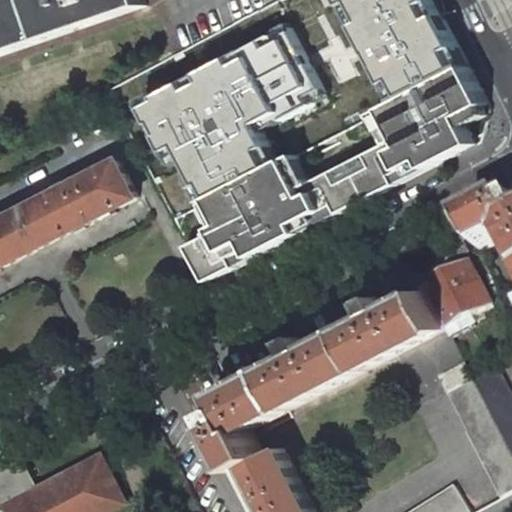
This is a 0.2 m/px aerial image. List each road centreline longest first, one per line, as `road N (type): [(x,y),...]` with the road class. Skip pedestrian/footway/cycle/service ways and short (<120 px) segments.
road 1 (residential): [(0,431),(511,167)]
road 2 (unknown): [(426,391),(469,462),(479,499)]
